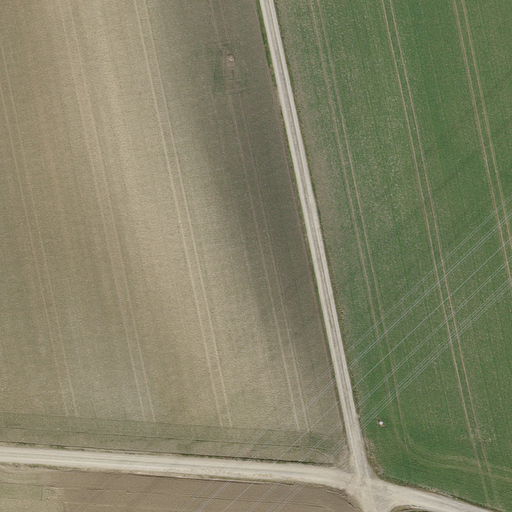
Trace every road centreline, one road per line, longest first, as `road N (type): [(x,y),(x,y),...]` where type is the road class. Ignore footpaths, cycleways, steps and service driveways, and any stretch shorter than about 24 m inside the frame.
road 1 (track): [(365,486),(265,0)]
road 2 (track): [(0,456),(365,486)]
